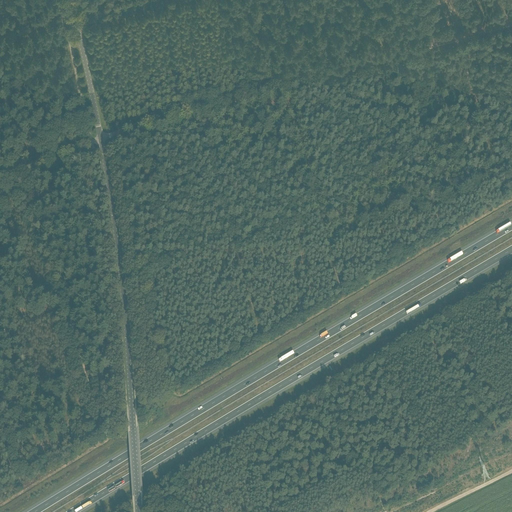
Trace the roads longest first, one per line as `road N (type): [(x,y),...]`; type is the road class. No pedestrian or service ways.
road 1 (motorway): [(511,227),(37,511)]
road 2 (tertiary): [(138,511),(108,181),(70,0)]
road 3 (motorway): [(75,511),(511,251)]
road 4 (track): [(0,494),(19,485),(17,471),(96,435),(100,414),(4,173)]
road 5 (track): [(197,108),(511,20)]
road 6 (track): [(385,511),(360,465),(325,473),(266,506)]
road 7 (track): [(197,108),(235,255)]
